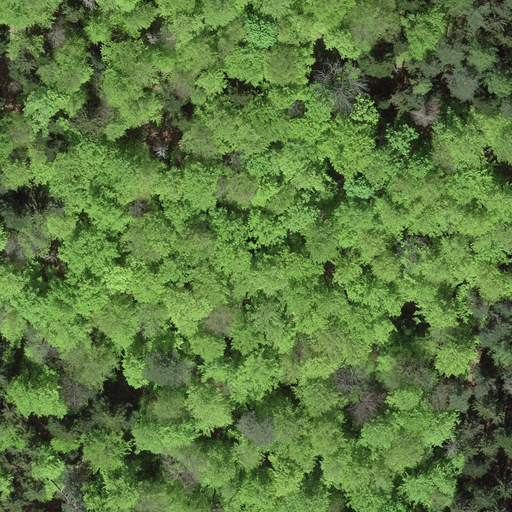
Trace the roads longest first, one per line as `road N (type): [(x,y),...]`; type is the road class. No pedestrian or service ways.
road 1 (track): [(23,511),(419,289),(511,226)]
road 2 (track): [(343,0),(0,190)]
